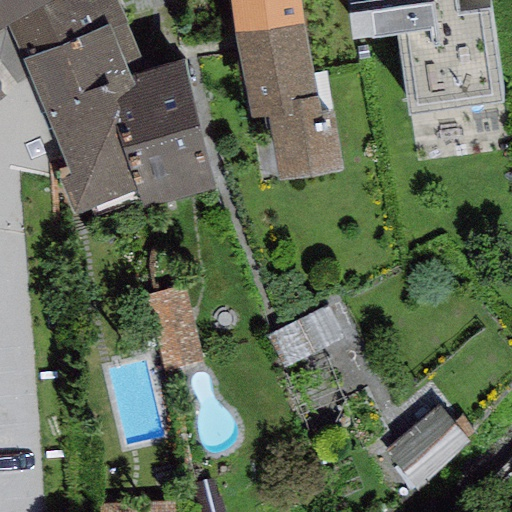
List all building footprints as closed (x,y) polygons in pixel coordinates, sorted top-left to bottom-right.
[(3,0),(2,1),(23,41),(107,0),(108,0),(113,9),(126,2),(124,0),(3,0)] [(108,0),(107,0),(23,41),(71,154),(57,162),(74,193),(138,173),(114,68),(134,59),(131,51),(113,9),(108,0)] [(304,0),(265,0),(233,5),(250,90),(268,88),(275,150),(340,139),(332,83),(326,84),(322,66),(315,67),(304,0)] [(498,0),(416,0),(420,28),(501,18),(498,0)] [(183,37),(131,51),(134,59),(114,68),(138,173),(142,186),(216,167),(183,37)] [(0,63),(0,87),(11,78),(0,63)] [(183,278),(143,288),(161,364),(202,355),(183,278)] [(325,295),(264,328),(283,362),(344,329),(325,295)] [(386,444),(419,478),(471,429),(438,395),(386,444)]
